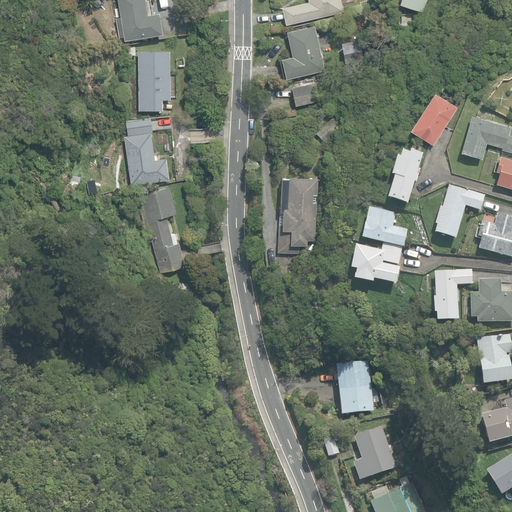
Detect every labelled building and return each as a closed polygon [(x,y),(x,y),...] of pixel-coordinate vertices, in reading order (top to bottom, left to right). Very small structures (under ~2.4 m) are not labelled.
[(116,0),(120,17),(115,18),(116,25),(118,24),(120,38),(123,37),(124,41),(163,34),(159,13),(151,14),(148,0),(116,0)] [(282,8),(285,25),(344,13),(340,0),(307,0),(308,2),(282,8)] [(400,0),(399,5),(422,13),(426,0),(400,0)] [(281,59),(286,80),(324,71),(314,26),(287,32),(292,57),(281,59)] [(341,43),(344,63),(362,60),(359,40),(341,43)] [(138,51),(138,111),(171,110),(171,100),(175,100),(175,74),(169,74),(169,51),(138,51)] [(292,87),(296,106),(320,101),(316,82),(292,87)] [(409,130),(432,145),(456,107),(433,92),(409,130)] [(316,133),(324,142),(346,122),(338,113),(316,133)] [(460,152),(481,158),(486,143),(502,147),(501,149),(511,152),(511,136),(508,135),(510,127),(471,116),(460,152)] [(125,121),(126,134),(152,131),(150,117),(125,121)] [(124,136),(131,185),(169,179),(166,158),(154,159),(150,132),(124,136)] [(387,198),(407,204),(414,181),(415,182),(417,175),(416,174),(422,155),(410,151),(409,154),(401,152),(399,158),(396,157),(391,175),(394,176),(387,198)] [(495,183),(511,188),(511,159),(499,156),(495,171),(498,172),(495,183)] [(277,252),(298,253),(299,244),(307,244),(307,240),(314,240),(316,210),(318,210),(318,207),(316,207),(316,202),(318,202),(318,195),(317,195),(318,178),(288,177),(288,179),(281,178),(280,210),(283,210),(282,224),(279,224),(277,252)] [(140,194),(160,272),(184,266),(178,242),(173,243),(166,216),(176,213),(169,186),(140,194)] [(434,233),(454,239),(464,206),(479,211),(483,197),(448,186),(441,208),(440,207),(434,224),(436,225),(434,233)] [(373,279),(395,284),(398,267),(381,263),(382,261),(398,264),(402,246),(403,247),(406,230),(392,227),(394,218),(391,213),(368,208),(361,238),(383,242),(381,250),(355,245),(350,268),(356,270),(354,279),(372,283),(373,279)] [(478,249),(511,258),(511,217),(497,214),(494,225),(481,222),(477,236),(481,238),(478,249)] [(96,230),(84,222),(78,231),(90,239),(96,230)] [(312,252),(316,246),(312,243),(308,249),(312,252)] [(436,312),(436,321),(458,320),(456,285),(472,285),(471,270),(434,272),(435,297),(433,297),(434,313),(436,312)] [(476,317),(476,323),(511,321),(511,292),(500,293),(500,279),(478,280),(478,293),(469,293),(470,317),(476,317)] [(180,292),(186,293),(189,289),(188,284),(182,283),(179,287),(180,292)] [(476,340),(482,384),(511,380),(508,356),(506,357),(506,354),(511,353),(509,335),(476,340)] [(335,365),(341,415),(373,411),(367,361),(335,365)] [(481,415),(488,442),(510,436),(510,437),(511,436),(511,398),(504,401),(506,408),(481,415)] [(353,461),(359,480),(395,468),(382,427),(354,436),(361,459),(353,461)] [(322,438),(328,456),(339,453),(333,435),(322,438)] [(511,487),(511,488),(511,453),(486,470),(501,494),(511,487)] [(413,457),(413,455),(405,457),(406,459),(402,461),(403,464),(396,466),(399,474),(421,467),(417,455),(413,457)] [(425,511),(412,482),(369,502),(374,511),(425,511)]
